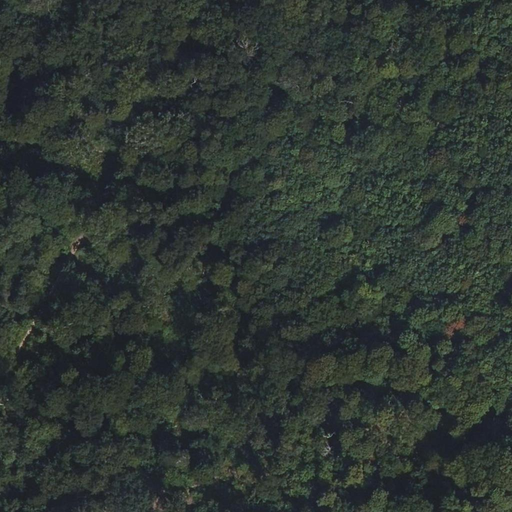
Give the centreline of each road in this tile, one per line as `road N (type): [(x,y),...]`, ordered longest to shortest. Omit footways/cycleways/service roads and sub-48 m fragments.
road 1 (track): [(0,117),(137,125),(511,177)]
road 2 (track): [(0,378),(207,0)]
road 3 (unknown): [(511,377),(392,511)]
